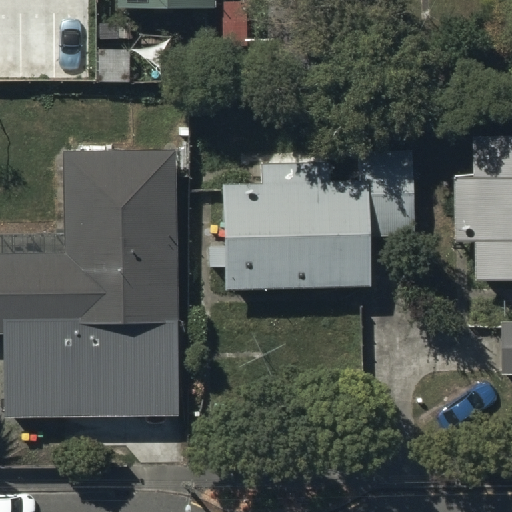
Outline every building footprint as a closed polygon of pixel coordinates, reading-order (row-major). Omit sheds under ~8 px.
[(84,74),(81,0),(1,0),(4,77),(84,74)] [(118,0),(119,18),(213,16),(213,0),(118,0)] [(454,179),(451,249),(473,249),(472,287),(511,287),(511,141),(495,141),(494,154),(473,154),(473,180),(454,179)] [(412,242),(411,155),(357,154),(358,192),(328,192),(328,165),(258,167),(258,191),(221,192),(222,250),(204,250),(205,271),(222,271),(222,293),(369,291),(368,242),(412,242)] [(176,417),(172,155),(60,158),(62,255),(0,255),(0,357),(1,419),(176,417)] [(511,324),(499,325),(499,380),(511,380),(511,324)]
